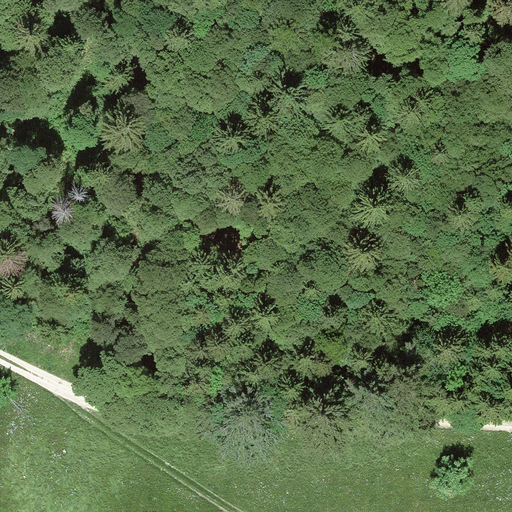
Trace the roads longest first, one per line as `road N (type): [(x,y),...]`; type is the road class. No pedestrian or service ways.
road 1 (unclassified): [(511,427),(158,420),(112,412)]
road 2 (unclassified): [(0,353),(112,412)]
